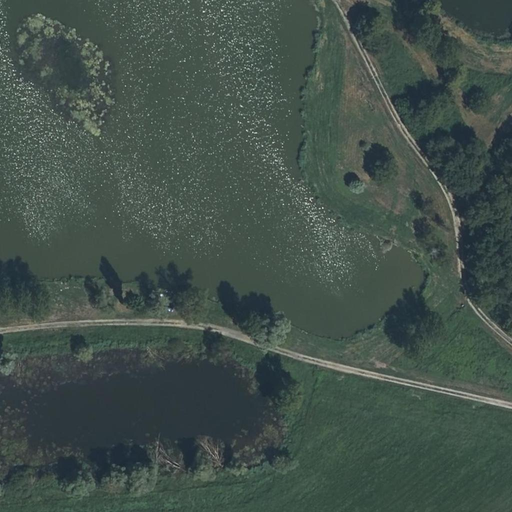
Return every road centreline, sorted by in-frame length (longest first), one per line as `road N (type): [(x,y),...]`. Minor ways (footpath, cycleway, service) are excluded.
road 1 (track): [(0,333),(155,322),(208,329),(511,406)]
road 2 (track): [(511,344),(463,297),(443,188),(325,0)]
